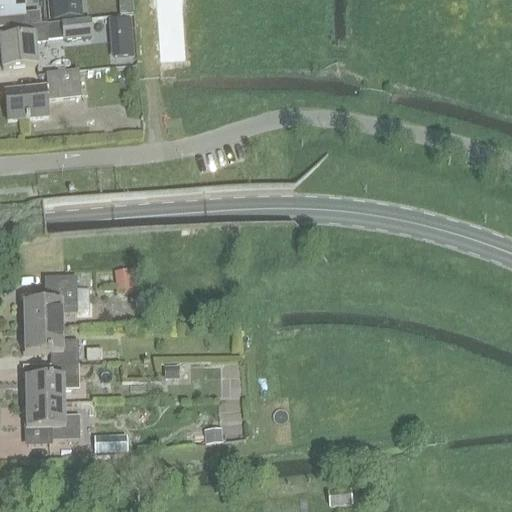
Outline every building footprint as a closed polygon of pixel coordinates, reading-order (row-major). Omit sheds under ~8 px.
[(21,0),(0,0),(0,30),(6,30),(21,28),(20,17),(23,17),(21,0)] [(51,0),(55,24),(84,20),(81,0),(51,0)] [(120,11),(120,17),(132,17),(132,5),(126,5),(120,11)] [(186,6),(162,8),(167,66),(192,64),(186,6)] [(131,21),(108,23),(109,42),(133,40),(131,21)] [(8,40),(0,41),(0,56),(2,72),(38,69),(36,46),(47,46),(47,43),(61,42),(62,43),(91,41),(90,22),(89,22),(21,28),(6,30),(8,40)] [(4,94),(7,124),(47,120),(46,104),(79,100),(77,74),(47,77),(48,89),(4,94)] [(142,288),(141,272),(115,274),(117,296),(136,295),(135,289),(142,288)] [(24,331),(61,330),(61,317),(77,316),(75,279),(43,280),(44,305),(23,306),(24,331)] [(50,368),(78,367),(78,343),(62,344),(61,330),(24,331),(24,357),(50,356),(50,368)] [(86,352),(86,364),(101,364),(101,352),(86,352)] [(79,391),(78,367),(50,368),(51,380),(25,381),(26,407),(64,405),(63,392),(79,391)] [(164,380),(178,380),(178,369),(164,369),(164,380)] [(64,419),(64,405),(26,407),(27,432),(53,431),(53,444),(81,443),(80,418),(64,419)] [(204,434),(205,448),(223,447),(222,432),(204,434)] [(94,441),(94,456),(126,455),(126,441),(94,441)] [(350,507),(349,494),(328,496),(329,509),(350,507)]
